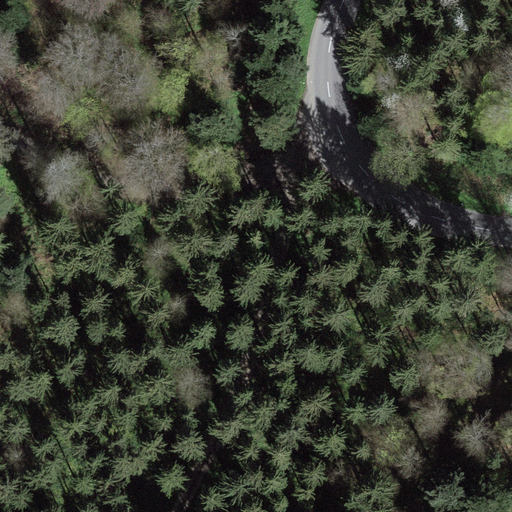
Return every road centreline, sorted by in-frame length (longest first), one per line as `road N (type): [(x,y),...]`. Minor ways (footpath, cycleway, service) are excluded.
road 1 (track): [(349,151),(295,198),(242,383),(184,511)]
road 2 (track): [(349,151),(192,185),(143,185),(72,165),(0,124)]
road 3 (tertiary): [(511,233),(407,205),(349,151),(329,99),(327,68),(343,0)]
